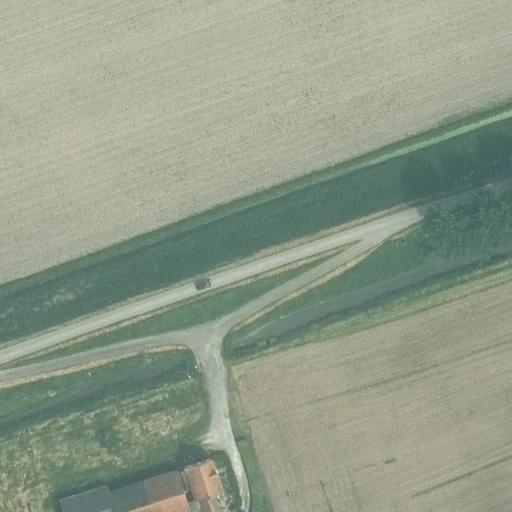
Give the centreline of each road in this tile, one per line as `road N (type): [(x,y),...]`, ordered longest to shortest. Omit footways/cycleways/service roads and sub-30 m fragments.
road 1 (unclassified): [(0,374),(166,337),(193,334),(205,342),(213,327),(359,248),(386,222)]
road 2 (tertiary): [(0,356),(386,222)]
road 3 (tertiary): [(386,222),(511,180)]
